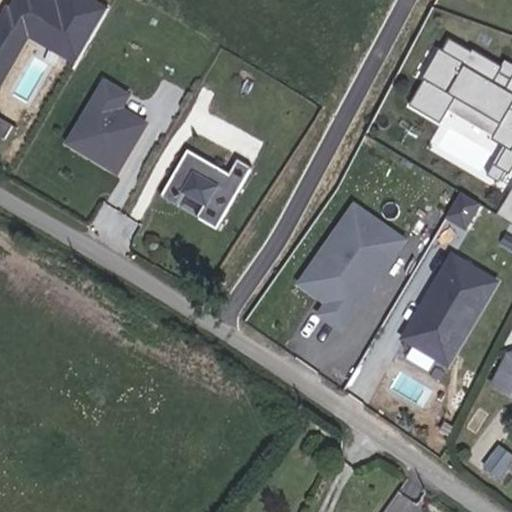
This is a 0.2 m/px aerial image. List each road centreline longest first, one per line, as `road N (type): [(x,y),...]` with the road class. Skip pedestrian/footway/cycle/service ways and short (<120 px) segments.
road 1 (residential): [(405,0),(280,237),(217,326)]
road 2 (residential): [(217,326),(492,511)]
road 3 (residential): [(0,192),(217,326)]
